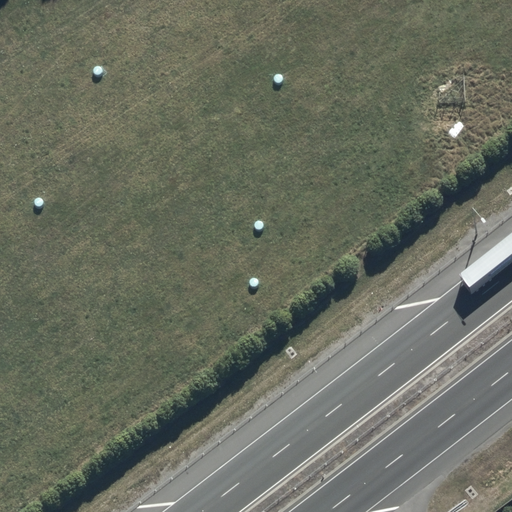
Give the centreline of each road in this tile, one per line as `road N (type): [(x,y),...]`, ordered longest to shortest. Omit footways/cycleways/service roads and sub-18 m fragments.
road 1 (trunk): [(201,511),(511,270)]
road 2 (trunk): [(511,367),(327,511)]
